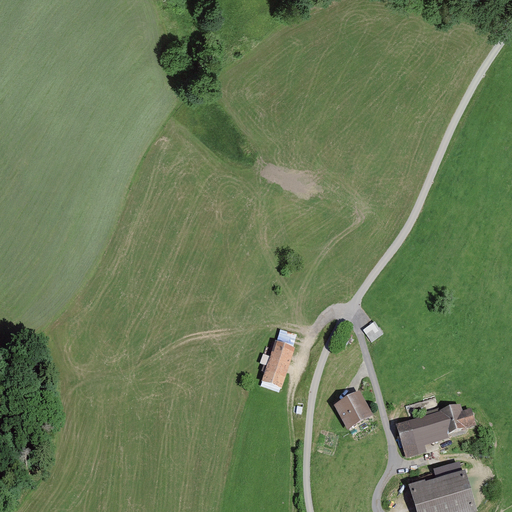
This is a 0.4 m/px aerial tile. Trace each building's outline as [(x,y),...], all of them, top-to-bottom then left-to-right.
[(375,324),(363,332),(372,343),(383,335),(375,324)] [(297,339),(278,333),(260,387),(280,393),(297,339)] [(358,396),(332,410),(343,431),(370,417),(358,396)] [(459,409),(396,428),(406,461),(425,455),(423,449),(449,441),(448,437),(475,429),(470,413),(461,415),(459,409)] [(434,483),(407,490),(412,511),(472,511),(461,465),(431,472),(434,483)]
